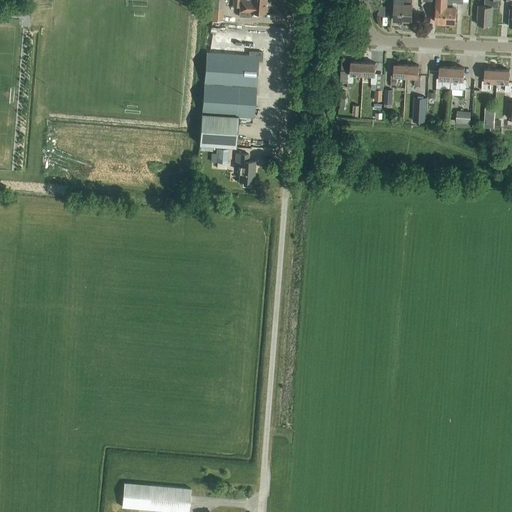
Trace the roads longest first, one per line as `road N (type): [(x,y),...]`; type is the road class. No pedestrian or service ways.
road 1 (unclassified): [(260,511),(301,0)]
road 2 (residential): [(511,48),(379,41),(366,25),(368,0)]
